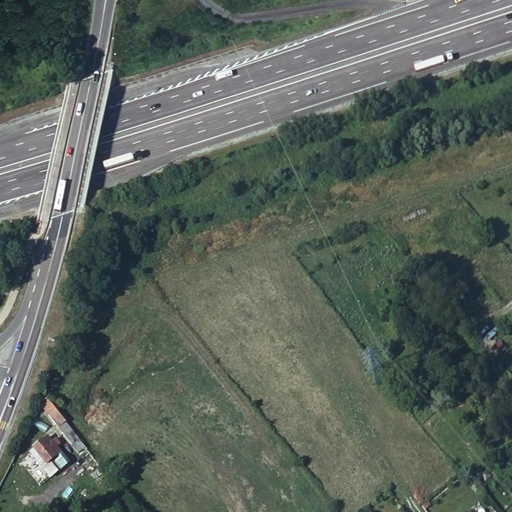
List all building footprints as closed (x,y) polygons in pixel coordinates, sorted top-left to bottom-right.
[(504,352),(500,348),(494,353),(498,357),(504,352)] [(64,422),(44,396),(43,395),(38,405),(56,428),(64,422)] [(84,448),(64,422),(56,428),(76,454),(84,448)] [(60,453),(46,436),(31,448),(44,465),(60,453)] [(66,460),(60,453),(44,465),(50,473),(66,460)]
